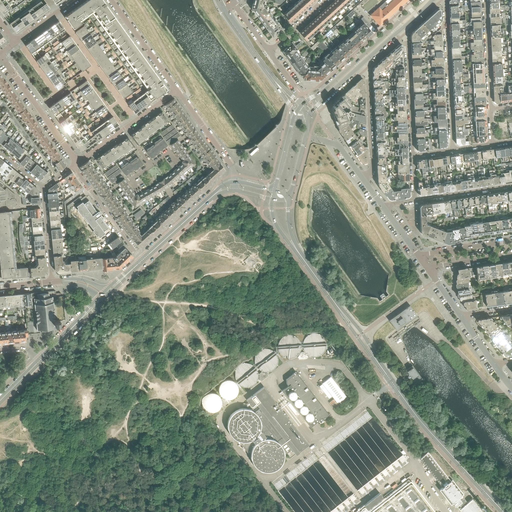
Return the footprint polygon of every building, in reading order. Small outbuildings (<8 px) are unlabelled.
[(0,9),(8,3),(5,0),(3,0),(0,2),(0,9)] [(71,13),(65,17),(73,29),(79,25),(81,27),(83,25),(80,22),(79,20),(83,17),(89,13),(94,10),(96,13),(100,18),(104,24),(108,30),(112,36),(113,36),(117,42),(121,47),(121,48),(125,53),(129,59),(130,59),(134,65),(138,71),(142,77),(146,83),(150,88),(148,90),(144,92),(145,93),(151,102),(167,90),(157,75),(153,69),(148,64),(144,58),(140,52),(136,46),(131,40),(127,34),(123,28),(119,23),(114,17),(110,11),(106,5),(102,0),(87,0),(87,1),(82,4),(76,8),(71,13)] [(253,11),(255,13),(264,7),(267,5),(264,2),(265,1),(265,0),(253,0),(252,8),(253,10),(253,11)] [(301,14),(311,5),(306,0),(298,0),(294,4),(295,5),(294,6),(301,14)] [(345,5),(347,4),(343,0),(335,0),(330,5),(337,13),(338,12),(339,12),(346,6),(345,5)] [(380,26),(408,0),(393,0),(388,5),(385,2),(370,15),(380,26)] [(43,13),(50,8),(46,3),(44,5),(41,1),(36,5),(43,13)] [(12,8),(11,7),(9,4),(8,3),(0,9),(0,10),(3,14),(12,8)] [(36,5),(32,8),(38,16),(43,13),(36,5)] [(330,5),(320,14),(326,22),(328,21),(329,22),(336,15),(335,14),(336,13),(337,13),(330,5)] [(291,23),(301,14),(294,6),(292,7),(284,13),(285,14),(283,15),(290,22),(291,23)] [(263,25),(272,18),(273,17),(269,12),(266,8),(265,9),(264,7),(255,13),(257,16),(259,18),(261,22),(263,25)] [(34,20),(38,16),(32,8),(27,11),(34,20)] [(436,30),(441,25),(440,11),(439,10),(438,10),(437,10),(426,20),(434,30),(435,29),(436,30)] [(27,11),(23,14),(29,23),(34,20),(27,11)] [(29,23),(23,14),(19,17),(25,26),(29,23)] [(325,23),(326,22),(320,14),(310,23),(317,31),(318,30),(319,31),(326,24),(325,23)] [(25,26),(19,17),(14,20),(21,29),(25,26)] [(369,24),(363,17),(361,19),(367,26),(369,24)] [(272,18),(263,25),(265,27),(268,31),(270,34),(272,36),(273,37),(280,30),(282,29),(277,23),(275,19),(274,20),(272,18)] [(14,20),(10,24),(16,33),(21,29),(14,20)] [(433,31),(434,30),(426,20),(422,24),(428,31),(429,30),(430,32),(432,30),(433,31)] [(54,24),(55,24),(61,33),(65,30),(59,21),(54,24)] [(315,32),(317,31),(310,23),(299,33),(306,40),(308,39),(308,40),(316,33),(315,32)] [(353,33),(361,43),(372,33),(363,23),(358,28),(356,26),(353,23),(351,24),(356,29),(353,32),(353,33)] [(61,33),(55,24),(50,27),(57,36),(61,33)] [(417,28),(429,41),(429,39),(427,37),(429,35),(427,32),(428,31),(422,24),(417,28)] [(336,25),(330,30),(333,32),(336,36),(339,34),(335,30),(338,27),(336,25)] [(442,42),(441,25),(436,30),(437,32),(432,36),(434,41),(429,41),(429,42),(442,42)] [(88,30),(87,30),(84,26),(76,32),(79,36),(88,30)] [(57,36),(50,27),(46,30),(53,39),(57,36)] [(426,41),(429,41),(417,28),(413,32),(423,43),(423,42),(426,42),(426,41)] [(53,39),(46,30),(42,33),(48,42),(53,39)] [(91,34),(90,34),(88,30),(79,36),(82,41),(91,34)] [(351,52),(361,43),(353,33),(353,32),(352,31),(343,39),(342,38),(340,40),(341,41),(342,42),(351,52)] [(423,43),(413,32),(411,33),(410,36),(411,44),(423,44),(423,43)] [(48,42),(42,33),(38,36),(44,45),(48,42)] [(85,45),(94,38),(91,34),(82,41),(85,45)] [(44,45),(38,36),(34,39),(40,48),(44,45)] [(73,40),(70,36),(61,42),(64,47),(73,40)] [(97,43),(96,42),(94,38),(85,45),(88,49),(97,43)] [(491,38),(491,46),(494,46),(494,45),(496,45),(496,44),(500,43),(503,44),(506,44),(506,42),(503,42),(503,40),(500,40),(500,38),(494,38),(491,38)] [(40,48),(34,39),(30,42),(36,51),(40,48)] [(76,45),(73,40),(64,47),(67,51),(76,45)] [(41,57),(36,51),(30,42),(25,45),(36,61),(45,54),(41,57)] [(296,49),(302,44),(300,42),(296,46),(293,42),(282,51),(286,57),(296,49)] [(322,42),(317,46),(326,56),(322,60),(331,70),(340,62),(331,52),(322,42)] [(351,52),(342,42),(338,46),(337,45),(336,47),(331,52),(340,62),(351,52)] [(99,47),(99,46),(97,43),(88,49),(91,53),(99,47)] [(392,51),(396,56),(399,54),(399,55),(402,53),(402,46),(402,45),(401,45),(400,44),(399,45),(392,51)] [(79,49),(76,45),(67,51),(65,52),(68,57),(79,49)] [(102,51),(99,47),(91,53),(94,57),(102,51)] [(82,53),(79,49),(68,57),(71,61),(73,59),(82,53)] [(296,69),(305,62),(310,55),(309,54),(310,53),(309,52),(310,52),(307,49),(301,55),(296,49),(286,57),(296,69)] [(491,51),(492,59),(495,59),(495,58),(496,58),(496,56),(501,56),(501,54),(503,53),(507,53),(507,50),(504,50),(503,50),(491,51)] [(105,55),(102,51),(94,57),(97,61),(105,55)] [(396,64),(397,64),(398,64),(399,63),(396,60),(398,58),(396,56),(392,51),(388,55),(396,64)] [(85,57),(82,53),(73,59),(76,63),(76,64),(85,57)] [(39,65),(48,59),(45,54),(36,61),(39,65)] [(108,59),(105,55),(97,61),(100,65),(108,59)] [(396,64),(388,55),(383,59),(390,66),(392,64),(396,69),(398,67),(396,65),(396,64)] [(492,64),(501,64),(501,57),(501,56),(496,56),(496,58),(495,58),(495,59),(492,59),(492,64)] [(88,61),(85,57),(76,64),(76,63),(74,64),(77,69),(79,68),(88,61)] [(42,69),(51,63),(48,59),(39,65),(42,69)] [(111,63),(108,59),(100,65),(103,70),(111,63)] [(388,67),(390,66),(383,59),(379,62),(388,72),(390,70),(388,67)] [(309,67),(308,67),(305,70),(304,78),(305,78),(305,80),(317,81),(318,79),(321,80),(331,70),(322,60),(321,60),(323,62),(319,65),(318,62),(312,62),(309,67)] [(91,66),(88,61),(79,68),(82,72),(91,66)] [(302,78),(304,78),(305,70),(308,67),(307,65),(308,65),(305,62),(296,69),(302,78)] [(386,75),(388,72),(379,62),(375,66),(380,72),(380,73),(381,73),(383,71),(386,75)] [(45,73),(54,67),(51,63),(42,69),(45,73)] [(114,67),(111,63),(103,70),(106,74),(114,67)] [(395,76),(403,75),(403,67),(403,64),(402,64),(401,65),(400,63),(398,65),(398,64),(397,64),(396,64),(396,65),(398,67),(396,69),(395,71),(396,72),(395,72),(395,76)] [(502,69),(501,64),(492,64),(492,72),(496,72),(496,70),(497,70),(497,69),(502,69)] [(377,75),(380,73),(380,72),(375,66),(374,67),(373,69),(372,70),(372,72),(373,79),(378,79),(377,75)] [(48,77),(57,71),(54,67),(45,73),(48,77)] [(117,71),(114,67),(106,74),(109,78),(117,71)] [(493,77),(502,76),(502,69),(497,69),(497,70),(496,70),(496,72),(492,72),(493,77)] [(51,81),(60,75),(57,71),(48,77),(51,81)] [(120,76),(120,75),(117,71),(109,78),(112,82),(120,76)] [(54,86),(63,79),(60,75),(51,81),(54,86)] [(123,80),(120,76),(112,82),(115,86),(123,80)] [(379,84),(383,84),(383,81),(382,81),(382,78),(378,79),(373,79),(373,87),(377,87),(377,86),(379,86),(379,84)] [(58,90),(66,84),(63,79),(54,86),(58,90)] [(362,97),(365,97),(364,80),(361,79),(353,86),(359,93),(359,94),(360,96),(361,96),(362,97)] [(126,84),(123,80),(115,86),(118,90),(126,84)] [(90,85),(87,81),(78,87),(81,91),(90,85)] [(496,104),(500,103),(499,91),(503,91),(502,86),(505,86),(505,82),(504,82),(493,82),(494,102),(496,104)] [(11,89),(8,84),(1,89),(4,94),(11,89)] [(129,88),(126,84),(118,90),(121,94),(129,88)] [(373,87),(373,93),(383,93),(382,90),(385,90),(384,84),(383,84),(379,84),(379,86),(377,86),(377,87),(373,87)] [(93,89),(90,85),(81,91),(79,92),(82,97),(93,89)] [(353,102),(360,96),(359,94),(359,93),(353,86),(345,94),(345,95),(353,104),(352,102),(353,102)] [(132,92),(129,88),(121,94),(124,99),(132,92)] [(8,99),(15,94),(11,89),(4,94),(8,99)] [(96,93),(93,89),(82,97),(85,101),(87,100),(87,99),(96,93)] [(77,101),(70,93),(66,96),(72,105),(77,101)] [(99,97),(96,93),(87,99),(87,100),(90,103),(90,104),(99,97)] [(145,93),(141,96),(147,104),(151,102),(145,93)] [(18,99),(15,94),(8,99),(12,104),(18,99)] [(337,125),(339,130),(350,122),(347,115),(349,114),(350,114),(351,114),(351,113),(351,112),(351,111),(350,111),(349,111),(347,109),(353,104),(345,95),(345,94),(335,103),(336,104),(333,107),(332,108),(331,109),(332,111),(332,112),(333,112),(334,113),(335,115),(334,116),(335,121),(337,125)] [(72,105),(66,96),(62,99),(68,108),(72,105)] [(141,96),(137,99),(143,107),(147,104),(141,96)] [(102,101),(99,97),(90,104),(90,103),(88,105),(91,109),(93,108),(102,101)] [(22,104),(18,99),(12,104),(15,109),(22,104)] [(68,108),(62,99),(58,102),(64,111),(68,108)] [(137,99),(133,102),(139,110),(143,107),(137,99)] [(182,110),(176,102),(173,99),(161,108),(163,110),(165,109),(164,109),(167,107),(175,119),(184,113),(182,111),(182,110)] [(105,105),(102,101),(93,108),(96,112),(105,105)] [(64,111),(58,102),(53,105),(60,113),(64,111)] [(133,102),(128,105),(135,114),(139,110),(133,102)] [(25,109),(22,104),(15,109),(19,114),(25,109)] [(65,120),(60,113),(53,105),(49,108),(60,123),(69,117),(65,120)] [(108,110),(105,105),(96,112),(99,116),(108,110)] [(374,106),(374,114),(379,114),(379,113),(381,112),(381,111),(385,111),(385,108),(383,108),(383,105),(374,106)] [(22,118),(29,113),(26,109),(25,109),(19,114),(22,118)] [(375,120),(384,120),(384,117),(386,117),(386,111),(385,111),(381,111),(381,112),(379,113),(379,114),(374,114),(375,120)] [(164,124),(168,121),(162,112),(151,120),(153,122),(158,128),(164,124)] [(26,124),(33,119),(29,113),(22,118),(24,121),(23,121),(25,124),(26,124)] [(194,128),(184,113),(175,119),(177,122),(184,131),(183,132),(185,135),(194,128)] [(359,121),(358,124),(357,128),(358,129),(359,129),(360,123),(366,125),(365,116),(364,116),(353,113),(352,120),(359,121)] [(113,116),(108,119),(115,128),(119,125),(113,116)] [(63,127),(72,121),(69,117),(60,123),(63,127)] [(37,124),(33,119),(26,124),(30,129),(36,124),(37,124)] [(115,128),(108,119),(104,122),(111,131),(115,128)] [(158,128),(153,122),(151,120),(140,127),(141,128),(147,136),(158,128)] [(342,135),(351,129),(358,124),(359,121),(352,120),(352,121),(350,122),(339,130),(339,132),(341,133),(340,134),(342,135)] [(66,131),(75,125),(72,121),(63,127),(66,131)] [(111,131),(104,122),(100,125),(106,134),(111,131)] [(33,134),(40,129),(36,124),(30,129),(33,134)] [(69,136),(78,129),(75,125),(66,131),(69,136)] [(106,134),(100,125),(96,128),(102,137),(106,134)] [(0,141),(6,135),(4,133),(5,133),(9,127),(8,126),(6,128),(5,127),(3,129),(4,129),(3,131),(0,134),(0,141)] [(102,137),(96,128),(92,131),(98,140),(102,137)] [(147,136),(141,128),(131,136),(137,145),(141,142),(148,137),(147,136)] [(207,146),(198,133),(196,130),(194,128),(185,135),(187,137),(188,139),(190,141),(191,140),(199,152),(207,146)] [(43,134),(40,129),(33,134),(37,139),(43,134)] [(72,140),(81,133),(78,129),(69,136),(72,140)] [(342,135),(345,140),(354,134),(351,129),(342,135)] [(3,145),(10,137),(13,134),(9,131),(6,135),(0,141),(0,142),(3,145)] [(81,152),(98,140),(92,131),(92,132),(95,136),(87,141),(87,142),(78,148),(81,152)] [(382,138),(386,137),(386,135),(388,135),(388,132),(384,132),(375,133),(376,141),(381,141),(381,139),(382,139),(382,138)] [(75,144),(84,138),(81,133),(72,140),(75,144)] [(47,139),(43,134),(37,139),(40,143),(47,139)] [(349,145),(360,138),(358,135),(356,136),(355,134),(354,134),(345,140),(349,145)] [(475,136),(471,136),(471,138),(471,140),(472,143),(485,142),(487,139),(487,135),(475,136)] [(8,149),(14,141),(12,140),(13,139),(15,137),(13,136),(11,138),(10,137),(3,145),(4,146),(8,149)] [(130,149),(135,146),(128,137),(118,145),(124,154),(130,149)] [(168,146),(162,137),(158,140),(164,149),(168,146)] [(376,141),(376,147),(385,146),(385,143),(387,143),(387,138),(386,138),(386,137),(382,138),(382,139),(381,139),(381,141),(376,141)] [(78,148),(87,142),(87,141),(84,138),(75,144),(78,148)] [(349,145),(353,151),(362,144),(360,141),(361,140),(360,138),(349,145)] [(51,144),(47,139),(40,143),(44,148),(51,144)] [(164,149),(158,140),(153,144),(154,144),(160,152),(164,149)] [(177,153),(183,148),(181,144),(180,142),(178,140),(175,142),(173,143),(171,145),(173,148),(174,149),(177,153)] [(11,152),(18,144),(16,142),(16,143),(14,141),(8,149),(11,152)] [(431,146),(432,150),(445,147),(447,145),(447,141),(436,142),(436,144),(435,145),(435,146),(431,146)] [(47,153),(55,148),(51,143),(51,144),(44,148),(47,153)] [(365,149),(367,149),(367,147),(366,147),(365,146),(365,145),(363,143),(362,144),(353,151),(356,155),(365,149)] [(15,155),(21,147),(19,146),(20,145),(18,144),(11,152),(15,155)] [(113,161),(123,153),(123,154),(124,154),(118,145),(117,144),(106,152),(113,161)] [(160,152),(154,144),(150,147),(156,156),(160,153),(160,152)] [(18,158),(25,149),(27,147),(25,146),(23,148),(23,147),(22,148),(21,147),(15,155),(18,158)] [(216,157),(210,149),(207,146),(199,152),(208,164),(207,165),(206,167),(208,167),(211,165),(218,161),(216,158),(216,157)] [(156,156),(150,147),(145,150),(152,159),(156,156)] [(58,154),(55,148),(47,153),(51,158),(58,154)] [(180,156),(186,152),(183,148),(177,153),(180,156)] [(22,161),(28,153),(26,152),(27,151),(25,149),(18,158),(22,161)] [(365,149),(356,155),(362,164),(368,162),(367,154),(367,149),(365,149)] [(113,161),(106,152),(96,160),(102,169),(106,166),(113,161)] [(182,160),(189,155),(186,152),(180,156),(182,160)] [(23,166),(31,156),(28,153),(22,161),(20,163),(23,166)] [(61,159),(58,154),(51,158),(55,163),(61,159)] [(27,168),(32,161),(31,160),(34,157),(32,155),(31,156),(23,166),(27,168)] [(195,164),(189,155),(182,160),(183,161),(186,159),(191,167),(195,164)] [(144,165),(137,156),(133,159),(139,168),(144,165)] [(30,171),(36,164),(39,161),(37,159),(34,163),(32,161),(27,168),(30,171)] [(56,173),(66,166),(61,159),(55,163),(53,165),(57,170),(55,172),(56,173)] [(139,168),(133,159),(129,162),(135,170),(134,170),(135,171),(139,168)] [(191,167),(186,159),(183,161),(182,162),(183,163),(182,164),(187,170),(191,167)] [(424,177),(424,178),(426,177),(423,160),(419,160),(417,163),(417,169),(421,169),(422,174),(423,178),(424,177)] [(98,175),(94,170),(88,161),(80,167),(82,170),(88,179),(88,178),(90,181),(98,175)] [(225,170),(220,163),(218,161),(211,165),(214,169),(212,171),(213,172),(211,173),(216,179),(220,175),(225,170)] [(135,170),(129,162),(128,162),(124,165),(130,173),(134,170),(135,170)] [(34,174),(39,167),(36,164),(30,171),(34,174)] [(187,170),(182,164),(178,167),(184,173),(187,170)] [(409,174),(408,164),(397,165),(397,174),(398,174),(398,175),(409,174)] [(2,181),(12,169),(8,165),(2,173),(4,175),(0,180),(2,181)] [(130,173),(124,165),(120,168),(126,176),(130,173)] [(386,179),(386,165),(377,166),(378,179),(386,179)] [(37,177),(43,170),(39,167),(34,174),(37,177)] [(184,173),(178,167),(174,171),(180,177),(184,173)] [(488,186),(487,177),(484,178),(484,172),(483,168),(481,169),(480,169),(483,186),(488,186)] [(10,180),(16,172),(12,169),(2,181),(4,182),(8,178),(10,180)] [(505,183),(511,182),(511,175),(511,169),(508,170),(509,170),(505,171),(506,172),(503,173),(505,183)] [(40,180),(46,173),(43,170),(37,177),(40,180)] [(180,177),(174,171),(171,174),(177,180),(180,177)] [(15,183),(21,176),(16,172),(10,180),(15,183)] [(51,177),(47,172),(46,173),(40,180),(43,182),(44,182),(51,177)] [(467,189),(465,181),(462,181),(461,172),(458,172),(458,176),(461,190),(467,189)] [(66,182),(75,176),(73,174),(73,173),(72,173),(70,174),(66,177),(63,179),(66,182)] [(216,179),(211,173),(210,174),(210,173),(205,177),(211,183),(216,179)] [(449,192),(455,191),(454,182),(451,183),(450,177),(449,173),(446,174),(449,192)] [(177,180),(171,174),(168,177),(173,184),(177,180)] [(409,182),(409,174),(398,175),(398,174),(397,174),(392,174),(393,177),(394,179),(399,179),(399,181),(399,182),(409,182)] [(107,187),(105,184),(98,175),(90,181),(103,199),(104,200),(113,193),(112,193),(110,189),(108,186),(107,187)] [(438,193),(443,192),(442,184),(439,185),(438,179),(438,175),(437,175),(435,176),(438,193)] [(19,187),(25,179),(21,176),(15,183),(19,187)] [(69,186),(78,180),(75,176),(66,182),(69,186)] [(161,192),(165,190),(166,188),(169,187),(173,184),(168,177),(167,176),(163,179),(161,181),(159,182),(155,185),(155,186),(161,192)] [(212,185),(211,183),(205,177),(205,178),(204,177),(197,184),(200,188),(203,186),(206,190),(212,185)] [(23,190),(29,183),(27,182),(28,181),(25,179),(25,180),(25,179),(19,187),(23,190)] [(123,192),(130,187),(127,183),(127,182),(124,179),(117,184),(120,187),(120,188),(123,192)] [(383,193),(390,188),(386,182),(386,179),(378,179),(378,185),(383,193)] [(72,190),(80,184),(78,180),(69,186),(72,190)] [(427,195),(425,186),(422,186),(421,181),(418,181),(418,194),(421,196),(427,195)] [(5,190),(2,188),(4,185),(0,182),(0,207),(2,206),(5,206),(7,207),(10,206),(11,205),(12,206),(15,206),(16,204),(16,200),(14,198),(15,197),(15,195),(7,188),(5,190)] [(27,193),(28,192),(33,186),(34,186),(31,184),(29,183),(23,190),(27,193)] [(206,190),(203,186),(200,188),(197,184),(196,183),(191,188),(197,196),(203,191),(204,192),(206,190)] [(57,193),(56,189),(58,187),(56,184),(48,190),(49,194),(57,193)] [(72,190),(75,194),(77,193),(78,192),(79,191),(81,190),(81,189),(82,188),(83,188),(83,187),(82,187),(80,184),(72,190)] [(38,190),(33,186),(28,192),(31,195),(32,194),(32,197),(39,196),(38,190)] [(161,192),(155,186),(152,188),(156,195),(161,192)] [(126,195),(133,191),(130,187),(123,192),(126,195)] [(398,190),(399,199),(408,197),(410,195),(409,187),(406,187),(406,188),(400,189),(400,190),(398,190)] [(156,195),(152,188),(147,190),(151,197),(156,195)] [(197,196),(191,188),(186,193),(189,196),(186,199),(190,202),(197,196)] [(399,199),(398,190),(393,191),(390,188),(383,193),(388,199),(390,200),(399,199)] [(151,197),(147,190),(143,192),(147,200),(151,197)] [(129,199),(135,195),(133,191),(126,195),(129,199)] [(147,200),(143,192),(139,195),(143,202),(147,200)] [(122,208),(114,197),(114,196),(114,195),(113,193),(104,200),(114,214),(122,208)] [(190,202),(186,199),(189,196),(186,193),(180,198),(179,197),(177,199),(184,208),(185,207),(190,202)] [(504,213),(501,193),(495,194),(497,203),(499,203),(500,210),(498,210),(497,209),(498,213),(499,213),(502,213),(504,213)] [(489,215),(493,214),(492,211),(490,194),(484,195),(485,204),(485,205),(488,204),(489,211),(488,212),(489,215)] [(498,213),(497,209),(496,209),(496,210),(495,211),(494,203),(497,203),(495,194),(490,194),(492,211),(493,214),(496,214),(498,213)] [(139,205),(133,197),(136,195),(135,195),(129,199),(135,208),(139,205)] [(143,202),(139,195),(138,196),(137,195),(136,195),(133,197),(139,205),(143,202)] [(478,213),(480,213),(478,196),(472,197),(473,206),(477,205),(478,213)] [(469,217),(466,198),(460,199),(462,208),(465,207),(466,215),(463,215),(463,218),(469,217)] [(183,209),(184,208),(177,199),(175,201),(173,202),(171,205),(172,205),(168,208),(172,212),(169,214),(172,218),(180,211),(181,211),(183,209)] [(82,202),(76,206),(78,208),(76,209),(81,215),(82,214),(83,216),(91,228),(92,228),(93,230),(92,231),(96,237),(97,236),(99,238),(105,233),(103,232),(108,228),(100,216),(101,215),(101,214),(100,214),(99,212),(100,212),(99,212),(99,211),(98,211),(97,212),(93,207),(91,203),(88,200),(84,204),(82,202)] [(457,216),(455,200),(449,201),(450,209),(453,209),(455,220),(458,219),(457,216)] [(450,211),(450,209),(449,201),(442,202),(444,214),(445,218),(443,218),(444,221),(452,220),(451,217),(447,218),(447,213),(450,213),(450,211)] [(444,214),(442,202),(431,203),(432,214),(436,213),(437,215),(440,214),(440,215),(444,214)] [(428,214),(432,214),(431,203),(421,205),(419,207),(420,216),(425,215),(425,220),(430,219),(435,219),(434,217),(433,217),(429,218),(428,214)] [(41,217),(40,208),(33,209),(29,210),(30,218),(41,217)] [(133,223),(122,208),(114,214),(116,217),(116,218),(122,226),(125,229),(132,223),(133,223)] [(172,218),(169,214),(172,212),(168,208),(160,215),(167,223),(172,218)] [(17,277),(28,276),(27,268),(27,267),(16,269),(15,269),(9,212),(0,212),(0,253),(2,269),(0,269),(1,278),(17,276),(17,277)] [(167,223),(160,215),(158,213),(155,216),(157,218),(155,220),(156,221),(160,225),(157,227),(161,231),(164,229),(162,227),(167,223)] [(502,232),(502,231),(500,220),(496,220),(496,219),(495,219),(494,216),(497,216),(496,214),(493,214),(494,220),(496,233),(498,232),(499,233),(501,233),(502,232)] [(422,235),(433,239),(437,229),(430,226),(430,224),(430,219),(425,220),(425,215),(420,216),(420,232),(422,235)] [(508,231),(508,230),(506,219),(502,219),(502,218),(500,219),(500,220),(502,231),(504,231),(504,232),(505,232),(507,232),(508,231)] [(496,233),(494,220),(490,221),(490,220),(488,220),(488,221),(490,233),(492,233),(493,234),(495,234),(496,233)] [(161,231),(157,227),(160,225),(156,221),(149,228),(154,235),(155,236),(161,231)] [(490,234),(490,233),(488,221),(484,222),(484,221),(481,221),(482,222),(484,234),(486,234),(487,235),(488,235),(490,234)] [(475,223),(477,235),(479,235),(481,236),(482,235),(484,235),(484,234),(482,222),(478,223),(478,222),(475,222),(475,223)] [(139,232),(135,227),(132,223),(125,229),(131,238),(132,238),(139,232)] [(478,235),(477,235),(475,223),(472,224),(472,223),(469,223),(469,225),(471,236),(473,236),(475,237),(476,236),(478,235)] [(149,240),(143,234),(145,233),(143,230),(143,228),(141,227),(142,225),(140,224),(139,227),(141,227),(140,231),(139,232),(132,238),(135,241),(140,248),(145,244),(149,240)] [(472,237),(469,225),(466,226),(466,225),(463,225),(463,227),(465,238),(467,238),(469,239),(470,238),(472,237)] [(465,238),(463,227),(460,228),(460,227),(457,227),(457,229),(459,240),(461,240),(463,241),(464,240),(466,239),(465,238)] [(154,235),(149,228),(148,228),(149,229),(145,233),(143,234),(149,240),(154,235)] [(460,241),(459,240),(457,229),(454,229),(454,228),(451,229),(451,231),(453,242),(455,241),(455,242),(457,243),(459,242),(460,241)] [(453,242),(451,231),(446,232),(437,229),(433,239),(438,241),(440,241),(447,244),(454,243),(453,242)] [(116,244),(120,242),(121,241),(119,237),(118,237),(116,238),(109,244),(112,248),(115,246),(117,245),(116,244)] [(132,256),(125,248),(126,247),(124,244),(118,249),(120,251),(120,252),(128,261),(132,257),(132,256)] [(124,265),(117,257),(116,255),(115,252),(111,254),(112,255),(113,259),(114,269),(119,269),(121,268),(124,265)] [(128,261),(120,252),(116,255),(117,257),(124,265),(128,261)] [(72,271),(70,256),(70,254),(69,254),(69,256),(67,258),(68,264),(64,265),(62,263),(61,256),(54,257),(55,270),(59,273),(72,271)] [(87,270),(86,260),(74,261),(74,256),(70,256),(72,271),(87,270)] [(46,271),(45,257),(37,258),(38,265),(37,266),(36,267),(31,268),(27,268),(28,276),(31,275),(44,274),(45,272),(46,271)] [(102,268),(101,258),(86,260),(87,270),(102,268)] [(254,262),(253,261),(251,260),(249,261),(248,261),(247,263),(247,264),(247,266),(248,267),(249,268),(250,269),(252,268),(253,268),(254,267),(255,265),(255,263),(254,262)] [(508,276),(506,263),(500,264),(502,277),(508,276)] [(496,278),(502,277),(500,264),(494,265),(496,278)] [(496,278),(494,265),(488,265),(490,279),(496,278)] [(484,280),(482,266),(476,267),(477,275),(478,281),(477,281),(478,285),(479,284),(479,281),(478,281),(478,280),(484,280)] [(457,278),(468,276),(469,276),(469,273),(472,272),(472,271),(471,268),(468,269),(467,269),(459,270),(458,271),(458,274),(457,274),(456,275),(457,278)] [(457,287),(457,290),(469,289),(474,288),(473,285),(471,286),(470,282),(469,282),(457,284),(456,284),(456,285),(456,286),(456,287),(457,287)] [(511,302),(511,296),(511,288),(507,289),(508,291),(502,292),(504,303),(511,303),(511,302)] [(459,296),(471,295),(471,294),(470,294),(470,291),(469,291),(469,289),(457,290),(458,293),(457,294),(457,295),(457,296),(458,297),(459,296)] [(486,306),(495,305),(493,291),(490,292),(490,294),(484,294),(486,306)] [(495,305),(504,303),(502,292),(496,293),(496,291),(493,291),(495,305)] [(31,302),(30,298),(32,298),(31,297),(31,293),(24,294),(25,306),(32,305),(32,302),(31,302)] [(54,314),(54,311),(55,311),(55,310),(54,310),(54,307),(53,304),(54,304),(54,303),(53,303),(53,298),(53,297),(49,298),(49,294),(49,293),(38,294),(38,295),(36,295),(37,296),(31,297),(32,298),(34,297),(35,299),(34,299),(35,304),(34,305),(35,305),(35,308),(35,309),(36,312),(35,312),(35,313),(36,313),(36,315),(35,315),(36,316),(36,319),(36,320),(37,320),(37,322),(36,322),(36,323),(37,323),(37,326),(37,327),(38,330),(37,330),(39,330),(39,332),(54,330),(54,329),(56,328),(55,328),(55,326),(60,325),(59,320),(55,321),(55,318),(55,317),(54,314),(55,314),(54,314)] [(21,306),(20,294),(5,296),(6,308),(21,306)] [(474,300),(463,302),(463,305),(464,305),(465,305),(466,308),(467,309),(475,308),(476,308),(475,300),(474,300)] [(413,318),(416,315),(417,315),(416,314),(410,306),(410,305),(397,314),(389,320),(389,321),(396,330),(411,319),(413,319),(413,318)] [(502,320),(504,323),(505,324),(506,326),(507,325),(509,329),(511,328),(511,325),(511,324),(511,322),(511,315),(500,316),(501,318),(502,320)] [(483,328),(492,322),(490,318),(477,320),(477,321),(479,324),(480,323),(481,325),(481,326),(482,328),(483,328)] [(487,333),(496,326),(494,323),(495,323),(493,321),(492,322),(484,328),(485,329),(485,330),(485,331),(486,333),(487,333)] [(491,338),(500,331),(498,328),(497,326),(496,326),(487,333),(488,334),(488,335),(488,336),(489,338),(491,338)] [(28,337),(28,335),(27,330),(18,331),(20,342),(20,343),(26,342),(25,337),(28,337)] [(495,343),(503,336),(502,334),(502,333),(500,331),(491,338),(492,339),(491,340),(493,343),(494,343),(495,343)] [(324,346),(324,344),(324,342),(323,340),(321,338),(320,337),(318,336),(316,335),(314,335),(312,335),(310,336),(308,337),(307,338),(306,339),(304,341),(304,343),(303,345),(304,347),(304,349),(305,351),(306,353),(308,354),(309,355),(311,356),(313,356),(315,356),(317,356),(319,355),(321,353),(322,352),(324,350),(324,348),(324,346)] [(504,335),(503,336),(495,343),(496,344),(495,344),(495,346),(497,347),(498,348),(508,341),(511,339),(509,336),(508,335),(505,335),(504,336),(504,335)] [(299,347),(299,345),(299,343),(298,341),(297,339),(295,338),(293,337),(291,336),(289,336),(287,336),(285,337),(283,338),(281,340),(280,341),(279,343),(279,345),(279,347),(279,349),(279,351),(280,352),(281,354),(283,355),(285,356),(286,357),(288,357),(290,357),(293,356),(295,355),(296,354),(297,353),(299,351),(299,349),(299,347)] [(501,353),(510,345),(509,343),(508,341),(498,348),(499,349),(499,350),(501,353)] [(510,345),(501,353),(503,356),(509,355),(511,354),(511,349),(510,347),(511,346),(510,345)] [(275,362),(275,360),(274,358),(273,355),(272,354),(270,353),(269,352),(267,351),(264,351),(262,351),(260,352),(259,353),(257,354),(256,356),(255,358),(254,360),(254,362),(254,364),(255,366),(256,368),(257,369),(259,370),(260,371),(263,372),(265,372),(267,372),(269,371),(270,370),(272,369),(273,368),(274,366),(275,364),(275,362)] [(256,375),(256,373),(255,371),(254,369),(253,368),(252,367),(250,366),(248,365),(245,365),(243,365),(241,366),(240,367),(238,368),(237,370),(236,372),(235,373),(235,375),(235,377),(236,379),(237,381),(238,382),(239,384),(241,385),(243,385),(245,386),(247,386),(249,385),(251,384),(253,383),(254,382),(255,380),(256,378),(256,375)] [(418,375),(412,367),(407,371),(408,374),(409,375),(412,379),(418,375)] [(261,381),(267,376),(267,374),(261,372),(259,374),(259,380),(261,381)] [(296,372),(286,379),(286,384),(288,386),(282,391),(310,427),(322,418),(324,421),(330,416),(296,372)] [(346,397),(331,377),(322,384),(338,404),(346,397)] [(238,389),(238,387),(238,385),(237,384),(235,382),(234,381),(232,380),(230,379),(228,379),(226,379),(224,380),(222,381),(220,382),(219,383),(218,385),(218,387),(217,389),(218,391),(218,393),(219,395),(220,396),(222,398),(223,399),(225,399),(227,400),(229,400),(231,399),(234,398),(235,397),(236,396),(237,394),(238,392),(238,389)] [(309,445),(276,402),(264,387),(247,400),(251,405),(246,409),(243,409),(241,409),(238,410),(236,411),(234,412),(232,414),(230,416),(229,418),(228,421),(227,423),(227,426),(227,429),(228,429),(229,432),(230,434),(231,436),(233,438),(235,439),(236,440),(236,441),(239,442),(239,441),(239,442),(250,456),(251,456),(250,456),(251,459),(252,462),(253,464),(255,466),(256,468),(259,469),(260,470),(262,472),(263,471),(266,472),(268,472),(271,472),(273,471),(276,470),(278,468),(280,467),(281,464),(283,462),(283,460),(284,457),(284,455),(284,454),(287,453),(292,450),(296,455),(309,445)] [(220,403),(220,401),(219,399),(218,397),(216,395),(215,394),(213,393),(210,392),(209,392),(206,393),(205,394),(203,395),(202,396),(200,398),(199,399),(199,402),(199,403),(199,405),(200,407),(201,409),(202,411),(203,412),(206,413),(208,413),(210,413),(211,413),(214,412),(215,412),(217,410),(218,408),(219,407),(220,405),(220,403)] [(460,497),(463,494),(452,480),(451,481),(428,452),(422,457),(420,458),(442,487),(439,490),(450,504),(455,501),(456,501),(454,503),(453,504),(453,505),(454,505),(454,506),(455,506),(456,506),(458,504),(461,507),(459,509),(461,511),(482,511),(472,499),(466,504),(466,503),(460,497)] [(370,511),(368,509),(383,498),(379,493),(355,511),(428,511),(424,507),(420,501),(417,497),(416,497),(412,492),(412,491),(409,487),(408,487),(405,490),(408,495),(412,500),(416,505),(416,504),(420,510),(421,511),(413,511),(411,508),(408,504),(407,504),(403,498),(400,494),(396,497),(399,502),(403,507),(407,511),(395,511),(392,507),(389,502),(389,503),(388,502),(385,505),(385,506),(388,510),(389,511),(381,511),(380,509),(380,510),(380,509),(376,511),(370,511)]
